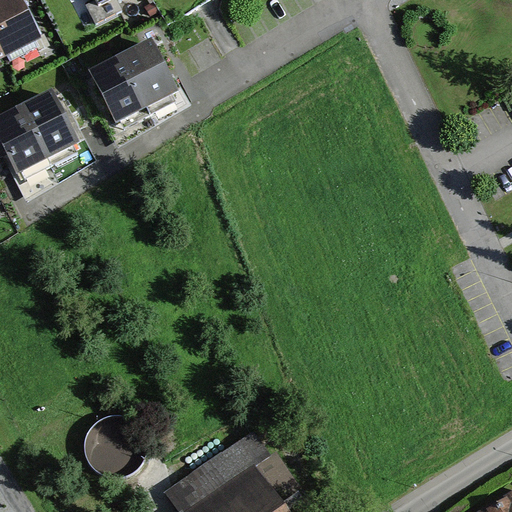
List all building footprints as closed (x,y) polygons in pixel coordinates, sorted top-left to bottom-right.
[(39,41),(17,0),(4,0),(0,2),(0,53),(3,59),(39,41)] [(98,0),(87,6),(99,31),(129,15),(121,2),(124,0),(98,0)] [(174,98),(149,50),(121,64),(146,112),(174,98)] [(146,112),(121,64),(94,78),(119,126),(146,112)] [(76,149),(51,101),(22,116),(47,164),(76,149)] [(47,164),(22,116),(0,127),(0,144),(18,178),(47,164)] [(267,434),(172,497),(181,511),(293,511),(311,500),(267,434)] [(511,511),(511,498),(490,511),(511,511)]
